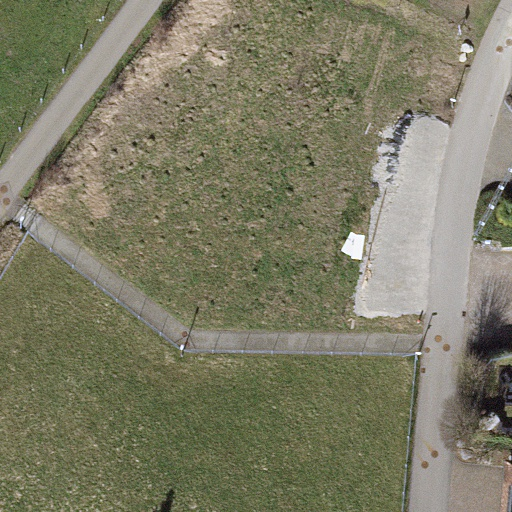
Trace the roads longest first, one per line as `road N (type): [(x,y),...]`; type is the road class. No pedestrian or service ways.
road 1 (residential): [(430,511),(458,194),(511,27)]
road 2 (track): [(149,0),(0,198)]
